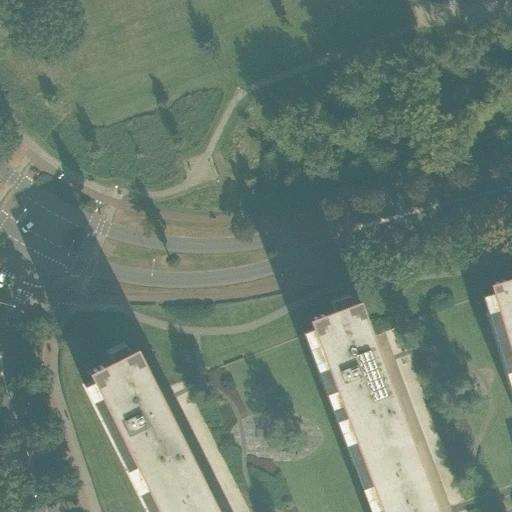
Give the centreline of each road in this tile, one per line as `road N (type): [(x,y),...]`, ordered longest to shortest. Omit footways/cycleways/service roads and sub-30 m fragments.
road 1 (tertiary): [(36,246),(80,267),(201,279),(269,267),(419,212)]
road 2 (tertiary): [(419,212),(218,244),(158,240),(53,206)]
road 3 (residential): [(42,511),(2,391),(0,360)]
